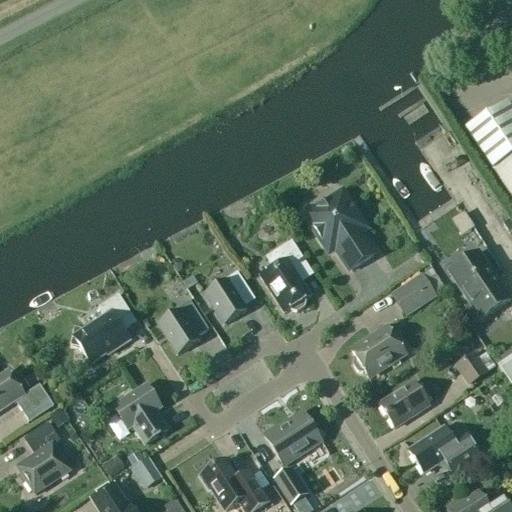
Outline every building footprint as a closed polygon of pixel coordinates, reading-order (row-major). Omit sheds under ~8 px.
[(511,200),(511,113),(505,104),(465,131),(511,200)] [(349,209),(341,196),(307,218),(311,225),(309,227),(322,247),(330,241),(351,272),(373,258),(358,236),(364,232),(356,219),(358,218),(351,208),(349,209)] [(503,226),(507,231),(511,228),(508,223),(503,226)] [(291,243),(266,259),(273,270),(259,279),(283,316),(290,311),(291,314),(296,314),(304,309),(305,304),(303,302),(310,298),(294,274),(306,267),(291,243)] [(510,302),(478,254),(448,274),(480,322),(510,302)] [(394,265),(397,280),(417,276),(414,261),(394,265)] [(224,282),(225,283),(204,297),(223,327),(245,312),(243,309),(254,301),(236,274),(224,282)] [(437,299),(421,276),(390,296),(406,319),(437,299)] [(122,333),(136,324),(118,296),(97,310),(103,319),(83,332),(74,330),(70,347),(79,349),(90,366),(113,351),(114,352),(129,343),(122,333)] [(197,339),(208,332),(189,303),(178,311),(179,313),(157,327),(176,357),(199,342),(197,339)] [(357,373),(361,374),(363,373),(367,379),(383,369),(384,371),(405,357),(387,329),(366,343),(367,345),(351,355),(355,361),(353,362),(352,366),(357,373)] [(478,360),(474,354),(454,368),(468,389),(488,375),(488,374),(495,369),(486,355),(478,360)] [(511,359),(497,369),(511,391),(511,359)] [(52,408),(46,398),(39,387),(23,397),(8,373),(0,378),(0,413),(15,403),(22,414),(28,424),(52,408)] [(40,381),(35,373),(23,381),(28,389),(40,381)] [(428,408),(413,385),(379,407),(394,431),(428,408)] [(145,387),(112,409),(127,432),(132,429),(144,447),(167,432),(155,414),(160,410),(145,387)] [(67,424),(59,411),(49,417),(57,430),(67,424)] [(283,469),(321,444),(302,415),(276,431),(275,430),(263,437),(283,469)] [(34,458),(16,470),(34,497),(70,473),(53,447),(59,443),(47,425),(23,441),(34,458)] [(408,453),(423,476),(442,464),(451,477),(479,459),(464,437),(453,444),(443,430),(408,453)] [(511,443),(506,433),(494,440),(500,449),(511,443)] [(138,453),(126,460),(133,469),(144,462),(138,453)] [(125,470),(117,458),(101,468),(109,480),(125,470)] [(162,481),(148,460),(130,471),(144,493),(162,481)] [(242,511),(256,511),(268,504),(252,479),(239,487),(224,463),(200,478),(210,493),(211,492),(223,511),(227,511),(238,505),(242,511)] [(308,498),(291,471),(272,482),(290,509),(308,498)] [(131,511),(127,505),(126,506),(113,486),(93,499),(100,511),(131,511)] [(448,511),(511,511),(503,497),(487,507),(477,494),(448,511)]
